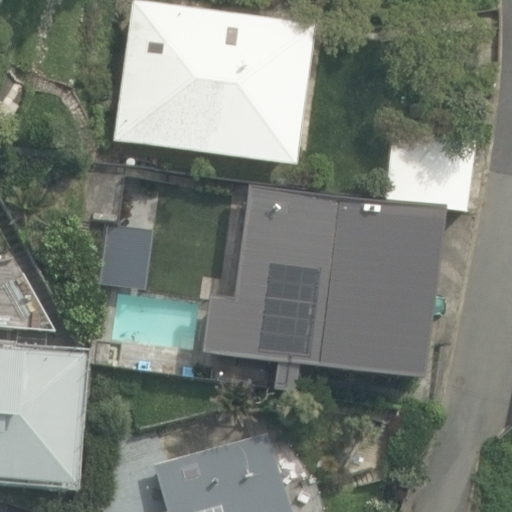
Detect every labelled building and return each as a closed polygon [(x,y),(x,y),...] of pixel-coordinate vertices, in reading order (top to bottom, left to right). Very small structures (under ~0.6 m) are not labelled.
[(114,143),(296,167),(314,29),(131,5),(114,143)] [(383,198),(464,207),(473,140),(391,130),(383,198)] [(102,245),(124,247),(131,171),(87,167),(82,223),(103,225),(102,245)] [(439,212),(247,188),(232,300),(209,297),(201,356),(417,384),(439,212)] [(0,480),(73,487),(85,356),(21,350),(21,356),(0,354),(0,480)] [(289,511),(269,436),(154,466),(166,511),(289,511)]
